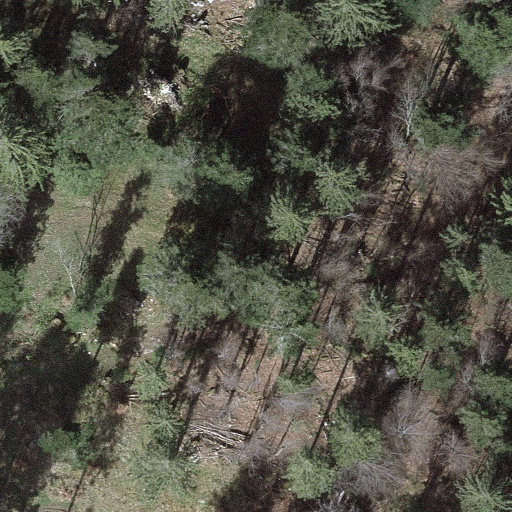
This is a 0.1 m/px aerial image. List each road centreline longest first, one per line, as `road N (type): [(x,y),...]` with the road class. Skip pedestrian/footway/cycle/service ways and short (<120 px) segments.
road 1 (track): [(49,0),(452,122)]
road 2 (track): [(452,122),(508,11),(504,0)]
